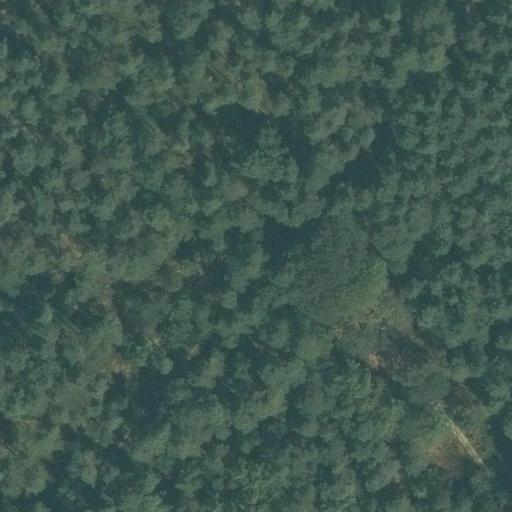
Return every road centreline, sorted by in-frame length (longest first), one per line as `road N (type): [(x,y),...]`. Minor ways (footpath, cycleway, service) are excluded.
road 1 (track): [(298,214),(69,511)]
road 2 (track): [(298,214),(511,501)]
road 3 (track): [(472,0),(298,214)]
road 4 (track): [(192,0),(318,192)]
